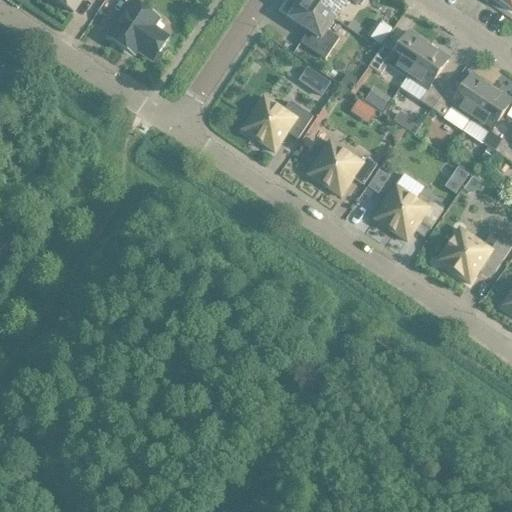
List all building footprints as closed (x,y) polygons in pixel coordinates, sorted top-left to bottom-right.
[(50,0),(71,14),(80,0),(96,0),(99,2),(99,0),(50,0)] [(325,32),(333,21),(301,0),(299,4),(296,2),(287,14),(290,16),(288,21),(306,33),(298,44),(323,61),(337,40),(325,32)] [(301,0),(333,21),(346,1),(354,6),(358,0),(301,0)] [(511,9),(511,0),(490,0),(510,13),(511,9)] [(155,21),(130,5),(107,38),(124,50),(127,45),(150,61),(165,40),(149,29),(155,21)] [(385,66),(405,80),(426,48),(417,42),(418,40),(407,33),(392,56),(380,48),(366,69),(378,77),(385,66)] [(426,48),(405,80),(424,93),(417,103),(429,111),(443,90),(432,82),(447,60),(436,52),(435,54),(426,48)] [(443,90),(429,111),(461,133),(489,90),(480,84),(481,83),(470,75),(455,98),(443,90)] [(461,133),(492,154),(507,133),(495,125),(510,102),(499,95),(498,96),(489,90),(461,133)] [(282,112),(261,98),(239,132),(254,142),(255,140),(260,144),(259,145),(272,154),(285,135),(295,142),(311,119),(287,103),(282,112)] [(511,136),(507,133),(492,154),(511,167),(511,166),(511,136)] [(360,165),(327,143),(305,176),(321,187),(322,185),(327,188),(326,190),(338,199),(351,180),(361,187),(375,167),(364,160),(360,165)] [(394,188),(371,221),(387,231),(388,230),(393,233),(392,235),(405,243),(417,225),(428,232),(441,212),(431,205),(427,210),(413,201),(405,196),(394,188)] [(489,235),(481,247),(457,230),(434,263),(468,286),(481,266),(492,274),(509,249),(489,235)] [(511,290),(501,308),(511,315),(511,290)]
